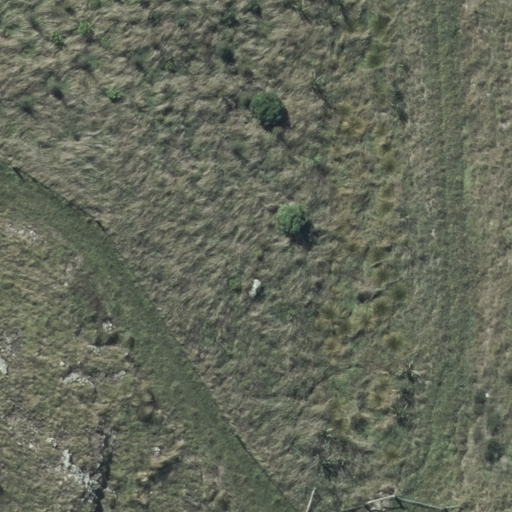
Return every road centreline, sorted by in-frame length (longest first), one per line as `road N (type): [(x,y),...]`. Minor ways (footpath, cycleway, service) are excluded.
road 1 (track): [(407,511),(429,463),(455,322),(435,0)]
road 2 (track): [(0,177),(33,190),(130,277),(219,424),(291,511)]
